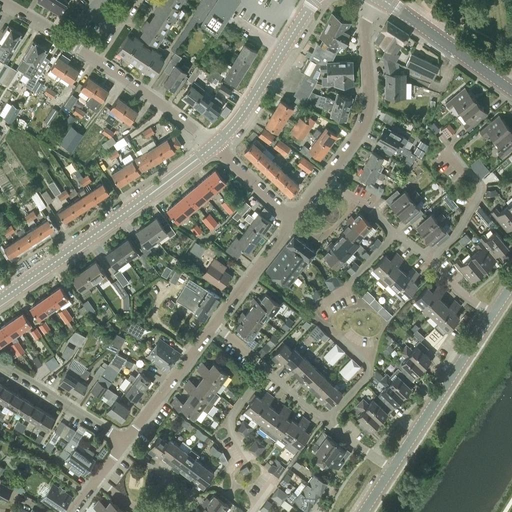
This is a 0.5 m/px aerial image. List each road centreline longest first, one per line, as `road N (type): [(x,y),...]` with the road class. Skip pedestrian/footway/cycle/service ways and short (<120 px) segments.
road 1 (secondary): [(211,148),(0,300)]
road 2 (residential): [(374,0),(363,25),(362,125),(324,179)]
road 3 (unclassified): [(390,469),(492,316)]
road 4 (secondary): [(316,0),(241,120),(211,148)]
road 5 (residential): [(211,148),(69,42)]
road 6 (secondary): [(511,91),(381,0)]
road 7 (residential): [(121,442),(212,324)]
road 8 (residential): [(121,442),(0,365)]
road 9 (residential): [(428,261),(481,191),(452,151)]
road 10 (residential): [(212,324),(289,220)]
